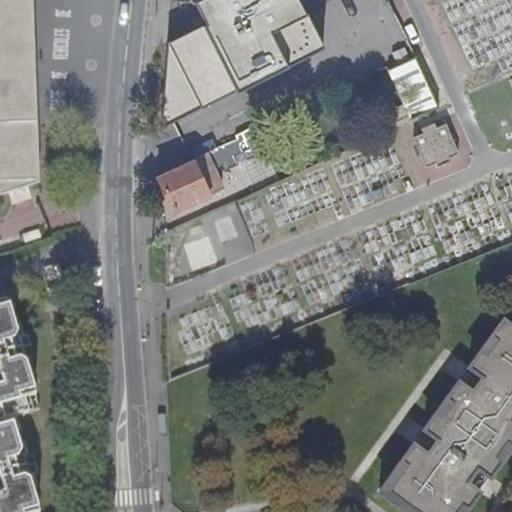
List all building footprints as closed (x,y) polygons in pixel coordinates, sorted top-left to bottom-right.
[(0,0),(0,191),(29,181),(31,180),(31,124),(24,124),(22,0),(0,0)] [(170,0),(165,44),(161,125),(321,45),(298,0),(170,0)] [(414,117),(440,104),(416,55),(390,68),(414,117)] [(462,153),(473,149),(460,111),(449,115),(462,153)] [(417,129),(420,134),(431,129),(429,124),(417,129)] [(420,134),(409,139),(422,168),(432,164),(429,157),(440,152),(443,159),(454,154),(442,125),(431,129),(420,134)] [(429,157),(432,164),(434,168),(445,164),(443,159),(440,152),(429,157)] [(157,174),(172,208),(221,187),(205,153),(157,174)] [(0,467),(31,458),(29,453),(25,455),(22,446),(16,447),(11,432),(19,429),(16,417),(18,417),(17,413),(37,407),(27,373),(31,372),(26,355),(31,353),(26,334),(20,336),(16,321),(12,323),(5,300),(0,301),(0,467)] [(412,440),(378,487),(412,511),(458,511),(511,440),(511,322),(504,316),(470,363),(484,373),(472,388),(458,378),(424,425),(438,435),(426,451),(412,440)] [(71,388),(84,388),(83,364),(70,365),(71,388)] [(17,413),(18,417),(37,411),(37,407),(17,413)] [(0,511),(27,511),(37,510),(30,492),(35,490),(31,476),(35,474),(31,458),(0,467),(0,511)]
